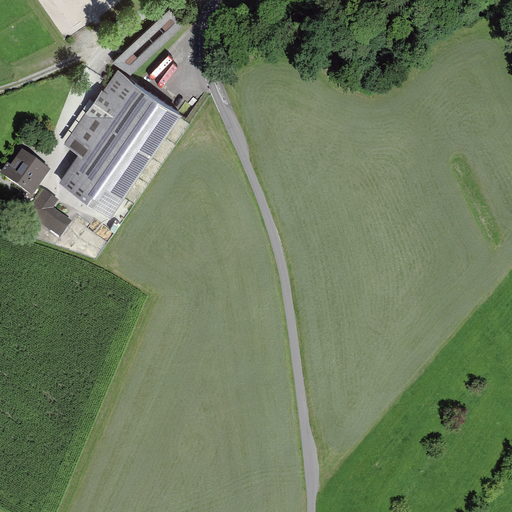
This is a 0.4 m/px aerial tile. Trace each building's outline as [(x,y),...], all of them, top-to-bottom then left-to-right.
[(187,23),(173,6),(114,62),(131,74),(187,23)] [(181,115),(121,74),(71,147),(81,154),(62,181),(112,215),(181,115)] [(39,188),(51,172),(22,151),(11,167),(8,165),(0,175),(12,183),(11,185),(21,193),(23,191),(32,198),(39,188)] [(39,188),(32,198),(23,191),(21,193),(17,199),(31,209),(43,192),(39,188)] [(31,209),(27,215),(29,217),(60,239),(72,222),(54,209),(59,202),(44,191),(43,192),(31,209)]
